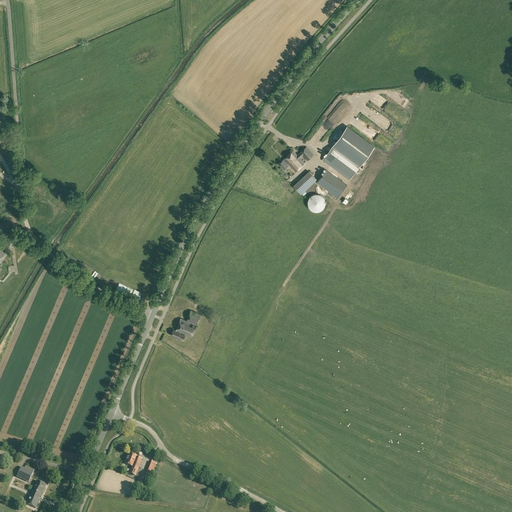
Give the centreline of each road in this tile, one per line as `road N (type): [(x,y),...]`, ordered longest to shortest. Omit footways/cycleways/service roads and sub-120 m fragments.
road 1 (unclassified): [(152,313),(82,280),(29,229),(7,0)]
road 2 (secondary): [(152,313),(218,181),(358,0)]
road 3 (unclassified): [(280,511),(172,457),(147,427),(112,414)]
